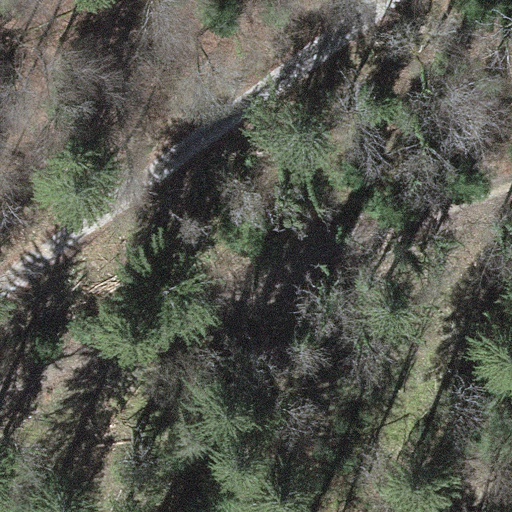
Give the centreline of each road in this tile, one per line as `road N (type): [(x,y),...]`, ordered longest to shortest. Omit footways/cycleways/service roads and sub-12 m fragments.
road 1 (track): [(511,207),(109,358),(0,376)]
road 2 (track): [(370,0),(177,175),(0,302)]
